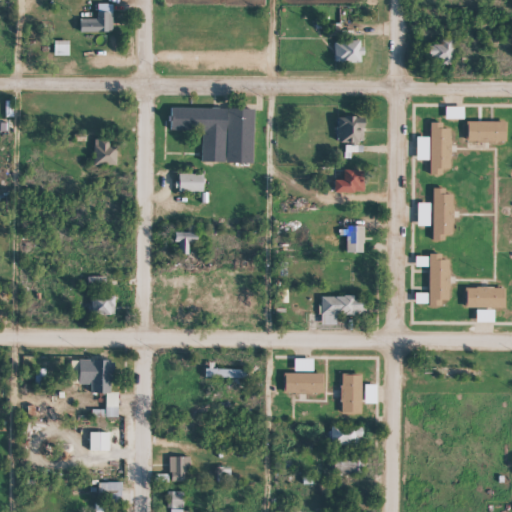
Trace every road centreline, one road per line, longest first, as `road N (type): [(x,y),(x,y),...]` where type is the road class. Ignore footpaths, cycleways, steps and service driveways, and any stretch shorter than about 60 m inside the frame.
road 1 (residential): [(391,511),(401,0)]
road 2 (residential): [(511,88),(0,82)]
road 3 (residential): [(511,339),(0,336)]
road 4 (residential): [(144,511),(145,0)]
